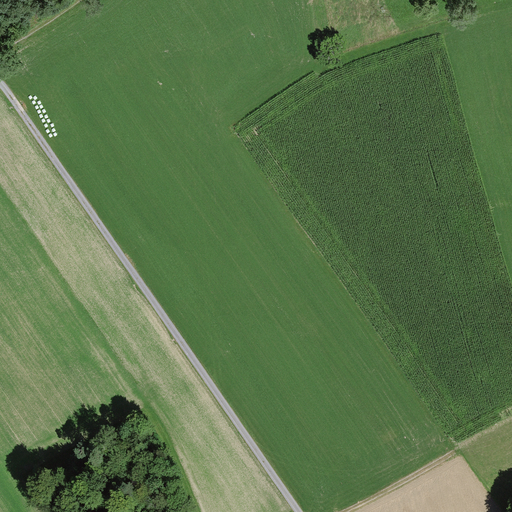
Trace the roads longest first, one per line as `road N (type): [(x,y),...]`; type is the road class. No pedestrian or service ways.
road 1 (track): [(299,511),(0,84)]
road 2 (track): [(453,452),(342,511)]
